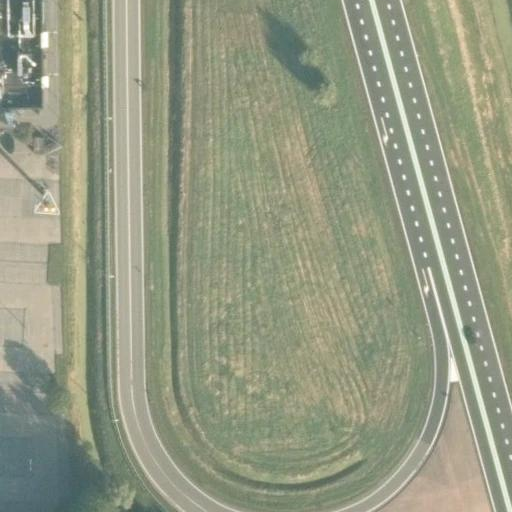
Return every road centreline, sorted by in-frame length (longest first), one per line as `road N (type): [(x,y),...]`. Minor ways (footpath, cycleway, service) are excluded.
road 1 (trunk): [(125,0),(131,397),(143,441),(166,479),(206,511)]
road 2 (trunk): [(439,261),(432,423),(407,468),(368,506),(350,511)]
road 3 (trunk): [(439,261),(369,0)]
road 4 (trunk): [(508,511),(439,261)]
